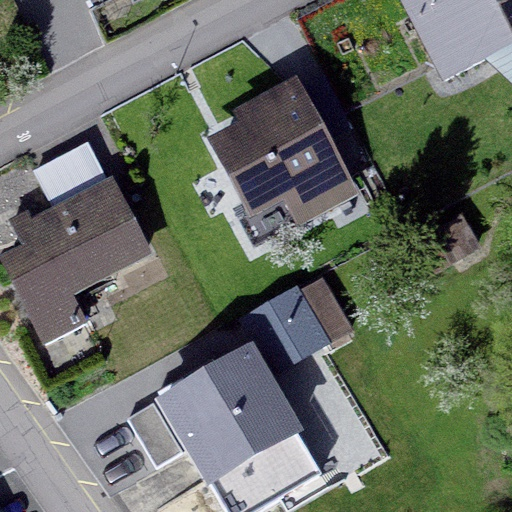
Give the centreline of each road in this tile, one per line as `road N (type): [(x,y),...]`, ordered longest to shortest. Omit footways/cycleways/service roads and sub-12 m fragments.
road 1 (residential): [(0,139),(277,0)]
road 2 (residential): [(81,511),(0,399)]
